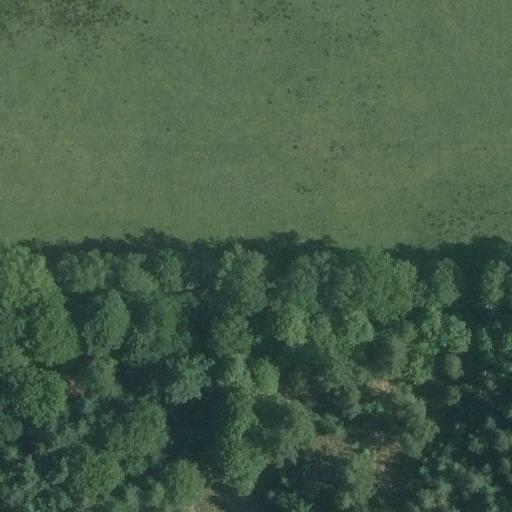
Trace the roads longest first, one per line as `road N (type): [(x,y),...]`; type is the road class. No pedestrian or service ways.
road 1 (track): [(0,315),(511,308)]
road 2 (track): [(215,312),(217,511)]
